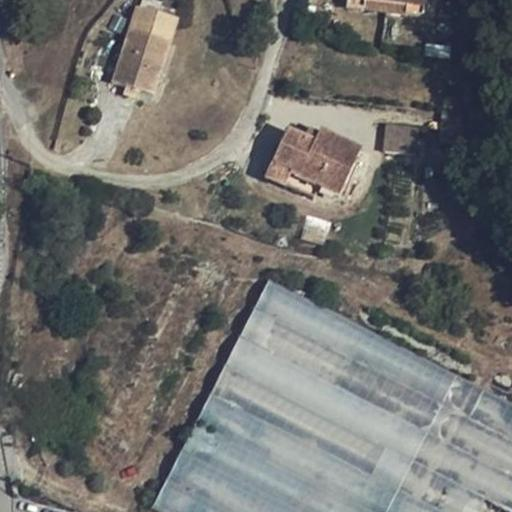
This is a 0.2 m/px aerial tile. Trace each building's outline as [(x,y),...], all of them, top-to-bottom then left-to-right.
[(343,0),(342,9),(359,11),(360,2),(343,0)] [(422,0),(343,0),(360,2),(359,11),(403,17),(404,7),(421,9),(422,0)] [(403,17),(420,19),(421,9),(404,7),(403,17)] [(178,23),(135,9),(111,83),(154,97),(178,23)] [(305,131),(287,122),(269,160),(288,171),(287,176),(315,189),(336,199),(358,152),(319,133),(315,136),(311,145),(301,140),(305,131)] [(385,124),(383,152),(413,153),(415,125),(385,124)] [(311,145),(315,136),(305,131),(301,140),(311,145)] [(288,171),(269,160),(261,175),(309,200),(315,189),(287,176),(288,171)] [(511,511),(511,400),(259,286),(155,511),(511,511)]
